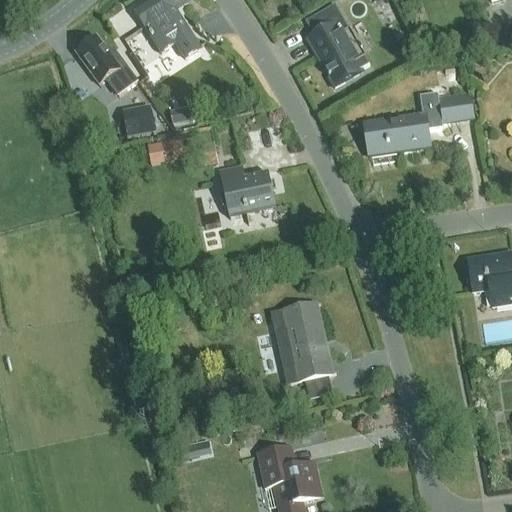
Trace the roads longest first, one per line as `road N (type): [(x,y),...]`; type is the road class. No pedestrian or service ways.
road 1 (residential): [(435,511),(366,241)]
road 2 (residential): [(366,241),(228,0)]
road 3 (residential): [(366,241),(511,219)]
